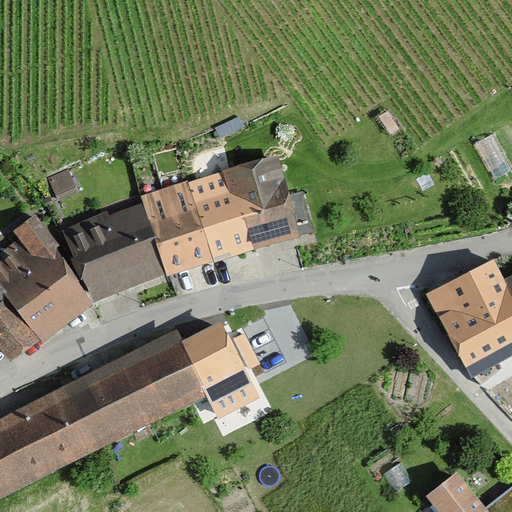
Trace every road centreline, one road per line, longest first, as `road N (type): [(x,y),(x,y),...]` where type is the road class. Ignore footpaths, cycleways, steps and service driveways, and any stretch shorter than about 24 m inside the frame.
road 1 (residential): [(0,387),(109,333),(218,299),(385,273)]
road 2 (residential): [(511,433),(430,343),(385,273)]
road 3 (residential): [(385,273),(511,241)]
